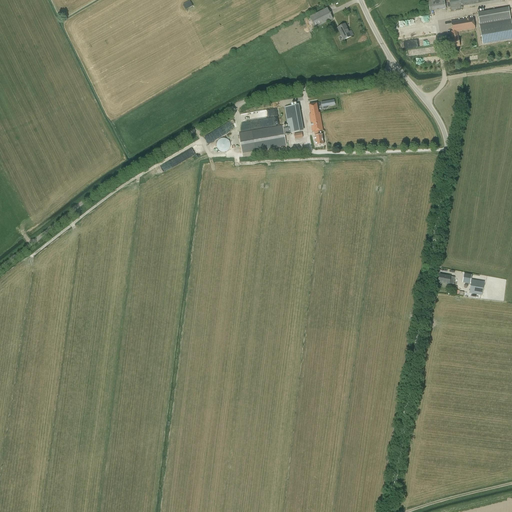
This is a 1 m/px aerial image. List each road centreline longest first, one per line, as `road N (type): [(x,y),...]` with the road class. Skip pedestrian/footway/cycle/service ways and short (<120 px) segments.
road 1 (unclassified): [(391,511),(447,153),(438,117),(394,64)]
road 2 (unclassified): [(0,268),(144,155),(246,100),(358,83),(394,64)]
